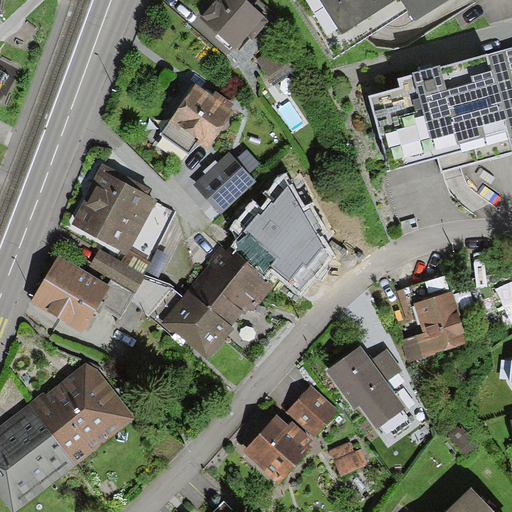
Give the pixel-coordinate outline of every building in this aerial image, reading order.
[(256,20),(233,0),(220,0),(203,20),(232,46),(256,20)] [(312,0),(351,63),(424,16),(432,25),(475,0),(312,0)] [(511,55),(366,92),(389,185),(511,155),(511,55)] [(0,93),(2,94),(12,74),(0,67),(0,93)] [(196,91),(174,127),(206,145),(227,109),(196,91)] [(227,162),(198,187),(218,211),(248,185),(227,162)] [(100,182),(79,221),(124,245),(145,206),(100,182)] [(288,183),(236,245),(274,276),(300,298),(332,259),(288,183)] [(274,276),(236,245),(170,323),(208,355),(274,276)] [(142,292),(152,273),(104,248),(94,267),(142,292)] [(60,267),(39,302),(79,326),(100,290),(60,267)] [(154,316),(176,293),(158,276),(136,300),(154,316)] [(453,294),(415,305),(424,336),(403,342),(409,362),(468,345),(453,294)] [(361,350),(327,374),(355,413),(360,410),(377,433),(407,412),(386,383),(402,372),(387,352),(371,364),(361,350)] [(84,373),(0,437),(0,491),(11,506),(121,421),(84,373)] [(306,386),(279,412),(304,438),(331,411),(306,386)] [(279,412),(242,449),(275,483),(312,446),(304,438),(279,412)] [(345,475),(366,469),(358,444),(338,450),(345,475)] [(491,511),(472,492),(452,511),(491,511)]
